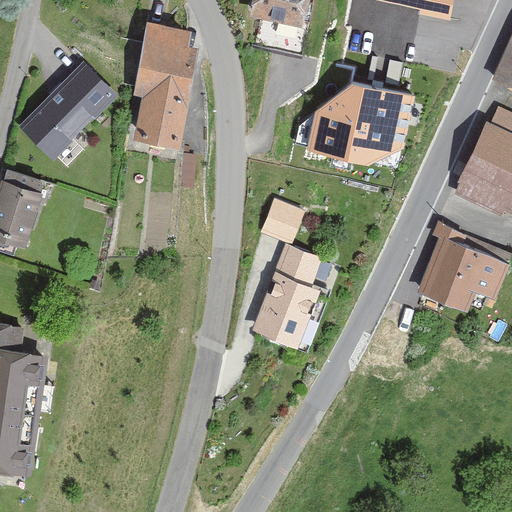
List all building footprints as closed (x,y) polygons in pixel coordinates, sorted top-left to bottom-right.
[(257,0),(255,14),(264,16),(260,40),(311,50),(320,0),(257,0)] [(449,20),(452,0),(366,0),(420,10),(420,14),(449,20)] [(144,139),(190,147),(207,44),(198,43),(200,28),(154,21),(143,94),(151,95),(144,139)] [(511,53),(501,81),(511,86),(511,53)] [(59,160),(126,100),(89,59),(22,119),(59,160)] [(401,148),(413,96),(354,83),(316,112),(307,150),(368,166),(401,148)] [(469,182),(471,183),(466,195),(511,214),(511,111),(503,108),(497,124),(493,123),(469,182)] [(201,157),(188,156),(186,188),(199,188),(201,157)] [(0,238),(31,248),(49,190),(8,178),(0,204),(0,238)] [(262,229),(294,239),(306,204),(274,194),(262,229)] [(446,237),(426,290),(474,308),(482,289),(507,299),(511,284),(511,259),(461,240),(465,229),(444,221),(439,234),(446,237)] [(252,330),(305,351),(329,291),(313,284),(323,258),(286,244),(252,330)] [(0,321),(0,471),(47,477),(60,353),(32,350),(34,324),(0,321)]
